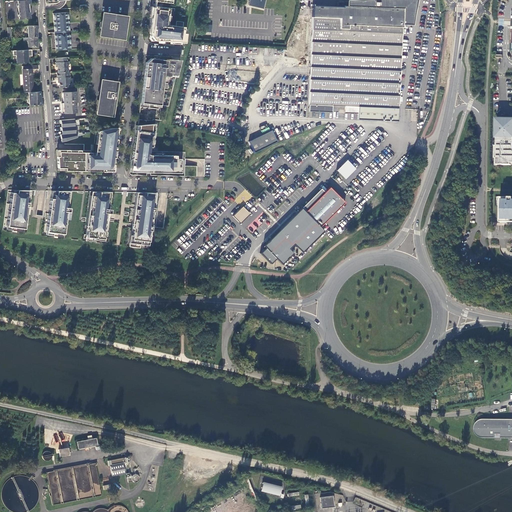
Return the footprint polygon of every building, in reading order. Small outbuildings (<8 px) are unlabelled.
[(27,4),(26,0),(24,0),(19,0),(17,1),(18,10),(18,19),(28,18),(28,16),(28,12),(28,9),(28,6),(27,6),(27,4)] [(249,0),(248,5),(256,7),(263,9),(265,0),(249,0)] [(402,23),(412,24),(415,3),(413,0),(365,0),(337,2),(337,7),(312,6),(311,25),(309,75),(308,104),(309,104),(309,111),(332,112),(332,111),(338,111),(338,106),(344,106),(344,113),(357,113),(357,119),(398,121),(398,108),(402,23)] [(163,7),(154,6),(154,7),(154,13),(153,13),(152,18),(151,17),(151,21),(154,21),(153,24),(150,23),(149,32),(150,33),(150,35),(154,40),(171,41),(174,41),(174,42),(182,42),(184,43),(185,38),(182,38),(183,33),(183,29),(183,27),(176,26),(171,25),(171,27),(169,27),(167,27),(169,8),(163,7)] [(69,23),(68,12),(53,13),(54,27),(54,30),(54,33),(61,32),(61,34),(54,34),(55,50),(64,50),(68,49),(70,49),(70,44),(69,34),(69,33),(65,34),(65,32),(69,32),(69,29),(69,23)] [(124,40),(127,16),(101,12),(98,36),(124,40)] [(27,26),(27,37),(37,37),(37,25),(27,26)] [(27,37),(28,48),(38,47),(37,37),(27,37)] [(16,56),(17,63),(28,63),(28,56),(32,56),(32,49),(13,50),(13,56),(16,56)] [(57,67),(57,73),(68,72),(67,66),(69,64),(69,61),(67,61),(67,57),(64,57),(55,58),(55,62),(55,67),(57,67)] [(150,58),(145,62),(145,67),(140,103),(160,105),(161,90),(162,83),(163,75),(169,76),(175,77),(180,60),(176,60),(175,60),(172,60),(166,59),(166,61),(150,58)] [(32,69),(22,69),(21,69),(23,92),(29,92),(34,92),(32,69)] [(59,83),(59,88),(70,87),(69,81),(71,80),(70,72),(68,72),(57,73),(56,73),(57,78),(58,82),(58,83),(59,83)] [(112,117),(118,82),(113,81),(105,80),(100,79),(96,105),(94,114),(99,115),(108,116),(112,117)] [(29,92),(29,106),(41,105),(41,102),(40,91),(34,92),(29,92)] [(77,113),(75,91),(62,92),(63,102),(63,103),(61,104),(62,113),(63,113),(63,114),(77,113)] [(511,118),(497,118),(497,124),(497,139),(499,139),(498,146),(497,146),(497,160),(498,160),(498,166),(511,166),(511,118)] [(60,127),(75,126),(75,119),(59,120),(60,127)] [(145,125),(138,125),(136,125),(135,130),(130,172),(147,172),(148,172),(151,172),(179,173),(180,159),(175,159),(175,156),(151,155),(147,155),(148,147),(150,147),(152,132),(154,124),(145,125)] [(75,126),(60,127),(60,134),(76,133),(75,126)] [(109,128),(97,131),(94,151),(94,155),(90,155),(91,153),(83,153),(83,171),(104,171),(104,172),(112,173),(112,171),(113,171),(114,165),(113,165),(115,145),(118,128),(109,128)] [(277,141),(271,130),(248,141),(254,152),(277,141)] [(76,133),(60,134),(61,142),(77,137),(76,133)] [(80,150),(56,150),(58,171),(76,171),(77,171),(83,171),(83,153),(80,152),(80,150)] [(337,170),(346,179),(357,169),(348,160),(337,170)] [(265,248),(260,253),(270,264),(276,259),(281,264),(293,253),(288,248),(293,244),(302,252),(323,231),(321,228),(346,204),(329,187),(304,211),(300,208),(262,245),(265,248)] [(16,193),(11,193),(6,226),(23,229),(26,208),(26,206),(30,207),(31,203),(27,203),(29,190),(16,190),(16,193)] [(68,191),(56,191),(55,195),(53,194),(52,199),(50,198),(48,211),(45,232),(63,234),(65,219),(67,219),(68,208),(66,207),(68,191)] [(109,192),(91,191),(87,217),(84,240),(94,242),(94,240),(105,241),(108,214),(109,209),(107,209),(109,192)] [(155,193),(136,192),(134,207),(129,247),(139,248),(139,247),(147,248),(155,193)] [(511,198),(500,198),(499,206),(501,206),(501,223),(511,222),(511,198)] [(242,206),(232,216),(240,223),(249,213),(248,212),(242,206)] [(481,437),(484,438),(495,438),(496,434),(501,434),(501,438),(509,438),(509,436),(511,435),(511,421),(509,422),(509,420),(490,419),(484,419),(481,420),(479,421),(477,423),(475,425),(475,428),(475,431),(476,433),(478,436),(479,437),(481,437)] [(96,437),(77,441),(78,448),(97,445),(96,437)] [(60,457),(69,455),(68,447),(58,449),(60,457)] [(49,452),(46,451),(44,452),(43,454),(43,456),(43,459),(45,460),(47,461),(50,460),(51,458),(52,456),(51,453),(49,452)] [(126,457),(108,461),(109,466),(110,466),(112,476),(125,474),(123,462),(127,462),(126,457)] [(95,463),(47,472),(53,505),(101,496),(95,463)] [(263,483),(262,492),(281,495),(282,486),(263,483)] [(321,506),(332,505),(331,495),(319,496),(321,506)]
